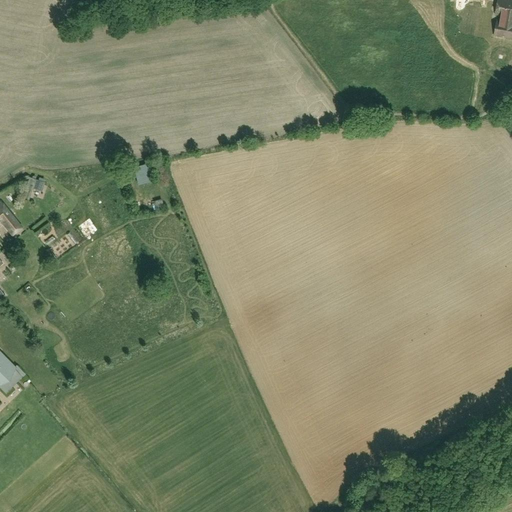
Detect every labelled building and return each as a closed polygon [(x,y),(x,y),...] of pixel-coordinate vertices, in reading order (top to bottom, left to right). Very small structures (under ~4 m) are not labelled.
[(511,0),(497,0),(495,15),(501,16),(511,17),(511,0)] [(511,17),(501,16),(500,21),(498,20),(495,36),(511,39),(511,17)] [(27,184),(22,197),(29,199),(33,186),(27,184)] [(0,202),(0,225),(4,223),(9,230),(19,223),(2,201),(0,202)] [(0,381),(14,368),(0,353),(0,381)]
